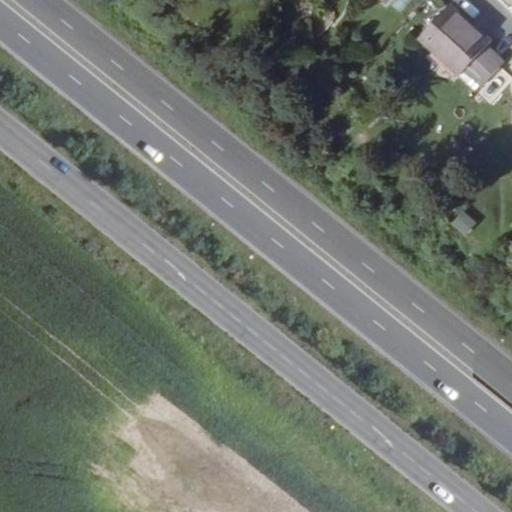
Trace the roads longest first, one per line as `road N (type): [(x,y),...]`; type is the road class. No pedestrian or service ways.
road 1 (trunk): [(0,27),(511,439)]
road 2 (trunk): [(511,391),(26,0)]
road 3 (tertiary): [(470,511),(0,132)]
